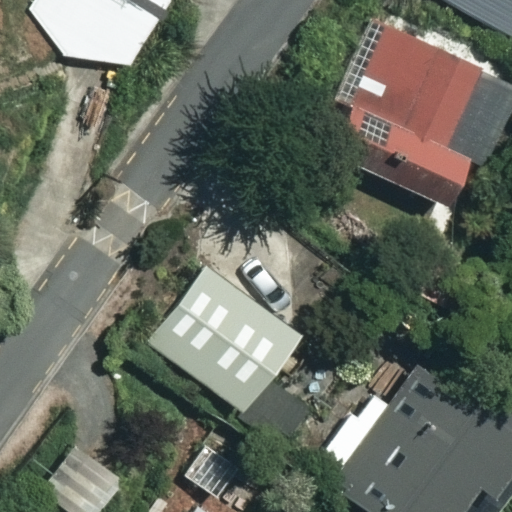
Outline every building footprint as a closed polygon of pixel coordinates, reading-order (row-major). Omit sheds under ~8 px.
[(33,0),(29,9),(64,58),(127,58),(155,0),(33,0)] [(511,16),(511,0),(442,0),(505,32),(511,16)] [(511,78),(511,74),(403,29),(369,111),(344,100),(323,150),(437,198),(460,144),(481,153),(511,78)] [(340,263),(242,204),(179,310),(277,368),(340,263)] [(486,511),(511,477),(511,395),(432,337),(330,477),(378,511),(486,511)] [(216,511),(192,496),(181,511),(216,511)]
